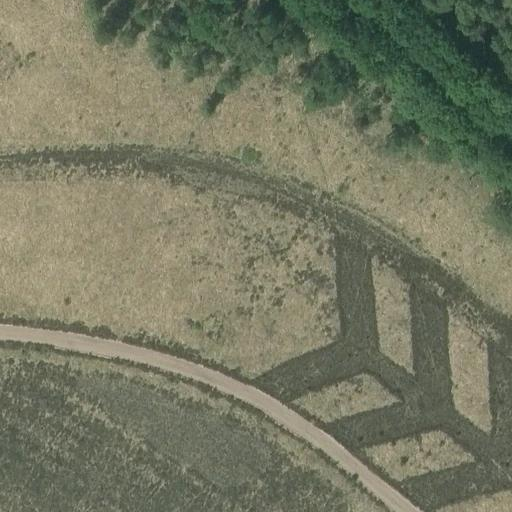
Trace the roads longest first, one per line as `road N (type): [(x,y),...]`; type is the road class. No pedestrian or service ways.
road 1 (track): [(0,336),(167,361),(328,446),(402,511)]
road 2 (track): [(346,0),(511,144)]
